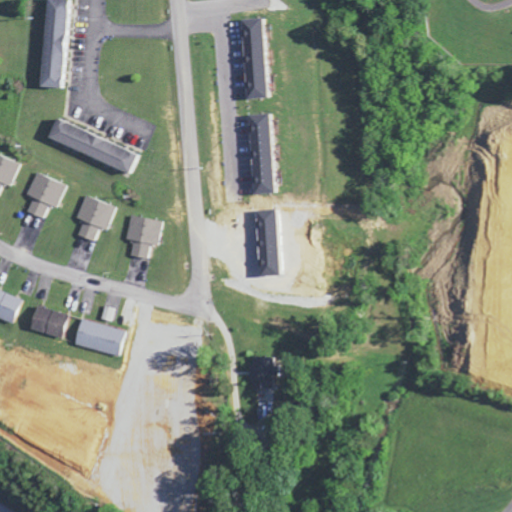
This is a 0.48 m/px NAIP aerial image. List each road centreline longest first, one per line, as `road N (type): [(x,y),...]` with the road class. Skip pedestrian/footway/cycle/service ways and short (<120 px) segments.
road 1 (residential): [(179,0),(201,311)]
road 2 (residential): [(0,247),(201,311)]
